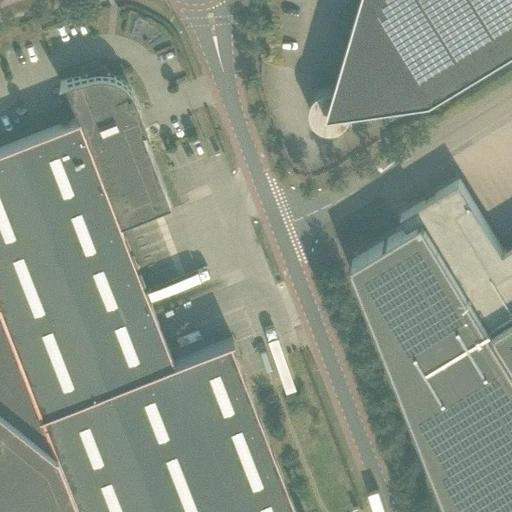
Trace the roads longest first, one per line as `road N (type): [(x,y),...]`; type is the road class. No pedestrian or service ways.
road 1 (tertiary): [(395,511),(278,227)]
road 2 (unclassified): [(278,227),(339,201),(511,97)]
road 3 (tertiary): [(278,227),(227,94),(205,0)]
road 4 (unknown): [(267,198),(235,215),(245,279),(270,310),(309,301)]
